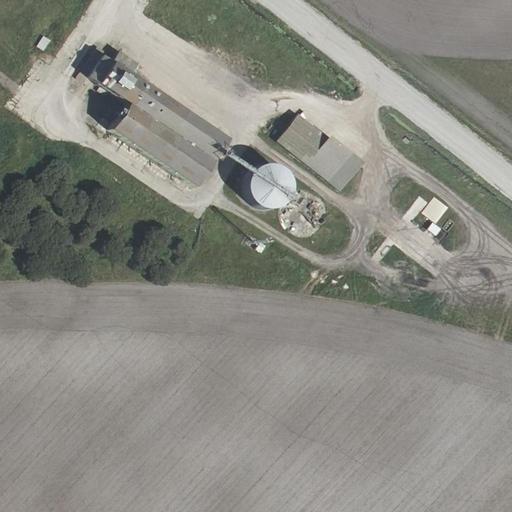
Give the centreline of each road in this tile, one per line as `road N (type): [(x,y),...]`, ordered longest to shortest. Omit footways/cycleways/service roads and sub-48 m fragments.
road 1 (track): [(117,0),(66,71),(73,130),(181,201),(213,188),(262,112)]
road 2 (track): [(511,181),(281,0)]
road 3 (track): [(262,112),(110,12)]
road 4 (track): [(262,112),(282,101),(351,115),(368,109),(389,84)]
